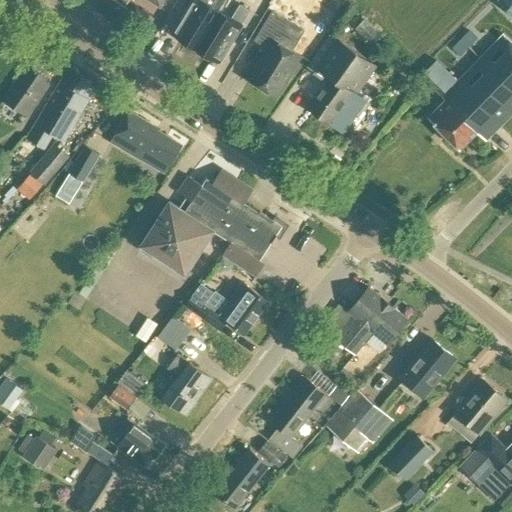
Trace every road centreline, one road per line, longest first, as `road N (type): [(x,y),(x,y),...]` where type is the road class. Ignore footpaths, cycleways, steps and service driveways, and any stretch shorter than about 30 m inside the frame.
road 1 (tertiary): [(372,229),(11,0)]
road 2 (unclassified): [(150,511),(372,229)]
road 3 (residential): [(423,264),(511,170)]
